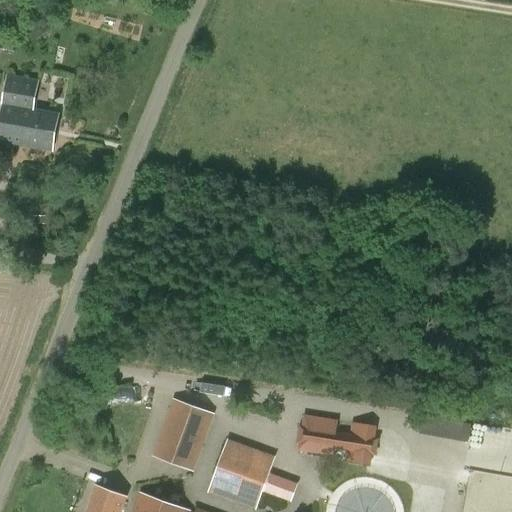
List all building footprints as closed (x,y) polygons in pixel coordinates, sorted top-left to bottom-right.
[(0,123),(0,143),(53,152),(59,114),(34,109),(39,82),(8,77),(0,123)] [(109,399),(139,400),(139,385),(110,385),(109,399)] [(155,459),(194,471),(212,414),(173,401),(155,459)] [(338,420),(306,415),(300,448),(333,453),(338,420)] [(208,492),(256,510),(276,458),(228,440),(208,492)] [(122,511),(127,499),(97,488),(88,511),(122,511)] [(204,511),(196,509),(195,511),(185,511),(141,496),(134,511),(204,511)]
